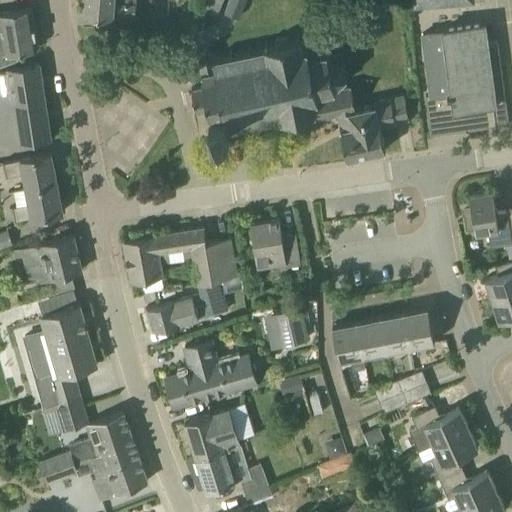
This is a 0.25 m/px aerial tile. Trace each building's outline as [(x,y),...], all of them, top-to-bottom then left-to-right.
[(136,0),(86,0),(85,14),(113,16),(135,18),(136,0)] [(208,0),(205,9),(216,15),(223,0),(208,0)] [(228,0),(224,11),(239,17),(245,0),(228,0)] [(18,55),(17,51),(38,48),(31,7),(0,11),(0,16),(5,47),(1,48),(1,52),(0,52),(0,57),(0,58),(18,55)] [(488,42),(486,26),(485,22),(443,28),(443,30),(423,33),(431,94),(426,95),(431,134),(444,132),(444,128),(456,126),(457,130),(509,123),(497,40),(488,42)] [(356,109),(356,108),(351,84),(335,88),(334,85),(346,75),(343,59),(329,56),(328,53),(310,57),(308,50),(305,39),(301,40),(300,36),(298,37),(299,41),(290,42),(290,38),(276,41),(277,45),(269,47),(268,43),(265,44),(266,48),(251,51),(250,47),(248,47),(248,51),(233,54),(232,51),(230,51),(231,55),(215,58),(214,54),(209,51),(203,52),(199,57),(202,71),(201,71),(204,85),(192,87),(197,111),(209,108),(211,115),(210,116),(213,132),(230,128),(229,128),(245,125),(246,128),(248,128),(248,124),(263,121),(264,124),(266,124),(265,120),(281,117),(282,122),(284,122),(283,118),(292,116),(293,120),(306,118),(305,114),(314,112),(316,120),(318,119),(317,117),(338,113),(356,109)] [(0,145),(51,137),(40,62),(8,67),(8,70),(0,71),(0,145)] [(409,119),(405,100),(404,95),(390,98),(390,97),(374,101),(375,104),(356,108),(356,109),(338,113),(347,157),(386,149),(381,126),(396,123),(396,122),(409,119)] [(23,173),(26,187),(57,181),(53,163),(51,153),(52,153),(52,152),(20,158),(20,159),(4,162),(4,161),(3,162),(6,176),(23,173)] [(57,181),(26,187),(29,202),(12,206),(15,220),(16,220),(32,217),(64,211),(63,209),(62,210),(60,200),(61,200),(57,181)] [(511,234),(511,233),(508,210),(496,212),(492,190),(470,193),(472,208),(463,209),(466,229),(475,227),(475,232),(488,230),(491,246),(511,242),(511,237),(511,235),(511,234)] [(301,264),(299,247),(297,235),(283,237),(280,218),(251,223),(257,266),(285,262),(286,266),(301,264)] [(192,246),(198,281),(218,276),(218,277),(237,271),(231,237),(206,241),(204,226),(155,232),(124,238),(132,280),(163,274),(159,250),(192,246)] [(0,246),(12,242),(8,230),(0,233),(0,246)] [(29,282),(63,274),(83,269),(74,234),(12,249),(14,257),(22,255),(29,282)] [(486,278),(492,299),(511,292),(511,259),(496,265),(498,274),(486,278)] [(226,308),(218,277),(218,276),(198,281),(200,292),(194,294),(199,316),(226,308)] [(511,292),(492,299),(499,320),(511,315),(511,292)] [(199,316),(194,294),(176,299),(176,298),(147,306),(153,330),(182,322),(182,321),(199,317),(199,316)] [(55,402),(62,400),(81,395),(74,371),(98,364),(80,303),(40,314),(51,352),(41,355),(51,389),(55,402)] [(309,340),(301,305),(277,311),(285,345),(309,340)] [(404,310),(411,346),(435,341),(428,305),(404,310)] [(387,350),(411,346),(404,310),(380,314),(387,350)] [(364,355),(387,350),(380,314),(357,319),(364,355)] [(357,319),(332,324),(339,360),(364,355),(357,319)] [(174,404),(257,381),(249,353),(218,361),(212,338),(185,346),(189,359),(190,359),(193,368),(166,376),(174,404)] [(374,388),(379,400),(403,390),(408,402),(431,392),(422,369),(374,388)] [(279,379),(283,394),(288,392),(305,386),(301,372),(279,379)] [(403,390),(379,400),(384,412),(408,402),(403,390)] [(87,423),(89,422),(81,395),(62,400),(55,402),(63,429),(87,423)] [(412,415),(417,426),(409,430),(418,450),(433,443),(469,427),(460,407),(440,416),(435,404),(412,415)] [(196,456),(224,447),(241,442),(230,407),(185,421),(196,456)] [(87,423),(91,436),(69,443),(71,448),(72,448),(76,460),(90,455),(97,452),(134,439),(124,410),(89,422),(87,423)] [(379,425),(364,432),(369,444),(384,437),(379,425)] [(469,427),(433,443),(438,454),(431,457),(440,478),(463,468),(458,456),(478,447),(469,427)] [(98,478),(93,479),(100,498),(148,480),(134,439),(97,452),(90,455),(98,478)] [(261,462),(232,472),(224,447),(196,456),(207,491),(241,480),(245,492),(269,483),(261,462)] [(71,448),(41,459),(48,478),(78,467),(76,460),(72,448),(71,448)] [(351,451),(317,465),(321,477),(356,464),(351,451)] [(463,468),(440,478),(449,498),(457,495),(461,506),(497,490),(488,470),(468,479),(463,468)] [(268,511),(278,508),(273,494),(269,483),(245,492),(250,503),(226,511),(268,511)] [(502,511),(506,510),(497,490),(461,506),(450,511),(502,511)] [(333,510),(333,511),(357,511),(354,502),(333,510)]
